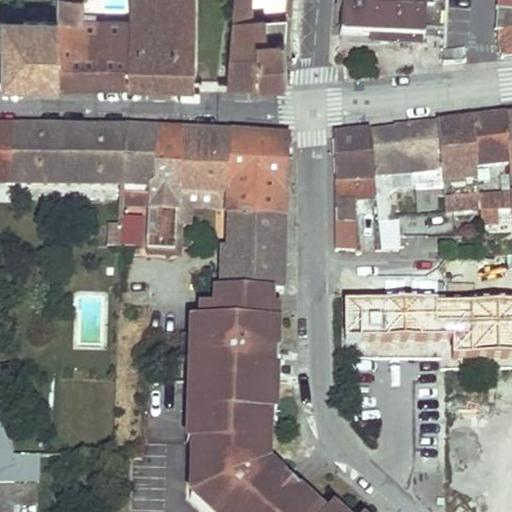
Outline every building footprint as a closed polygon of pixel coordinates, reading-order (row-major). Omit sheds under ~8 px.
[(56,0),(56,1),(56,17),(57,17),(59,83),(84,83),(128,83),(129,18),(82,17),(82,0),(56,0)] [(130,0),(129,18),(128,83),(159,84),(194,86),(194,18),(192,18),(191,0),(130,0)] [(233,0),(226,86),(259,82),(287,79),(284,35),(286,17),(265,19),(249,20),(248,0),(233,0)] [(341,0),(340,35),(390,37),(423,39),(425,0),(341,0)] [(511,0),(499,0),(497,32),(499,32),(501,59),(511,58),(511,57),(511,0)] [(59,83),(57,17),(56,17),(0,16),(0,47),(3,48),(3,82),(31,82),(59,83)] [(476,170),(508,166),(505,117),(486,119),(472,121),(476,170)] [(476,170),(472,121),(453,124),(436,126),(442,188),(448,187),(451,211),(478,208),(477,195),(476,170)] [(442,188),(436,126),(403,129),(370,132),(376,199),(378,220),(389,218),(387,194),(395,190),(415,190),(417,212),(437,210),(436,197),(443,196),(442,188)] [(0,185),(124,187),(125,131),(52,130),(0,129),(0,185)] [(153,184),(158,132),(143,132),(125,131),(124,187),(123,209),(148,210),(149,187),(153,184)] [(191,134),(158,132),(153,184),(149,187),(148,210),(147,252),(174,252),(175,227),(178,194),(227,197),(229,136),(191,134)] [(336,134),(338,251),(354,252),(354,200),(376,199),(370,132),(355,133),(336,134)] [(229,136),(227,197),(227,210),(276,211),(284,210),(287,139),(253,137),(229,136)] [(511,193),(509,194),(477,195),(478,208),(480,226),(498,225),(498,214),(511,212),(511,193)] [(227,210),(227,197),(178,194),(175,227),(190,228),(191,208),(227,210)] [(276,211),(227,210),(225,253),(219,253),(217,296),(268,296),(273,296),(276,211)] [(284,210),(276,211),(273,296),(281,296),(284,210)] [(378,225),(381,252),(398,252),(398,251),(397,223),(378,225)] [(122,245),(122,229),(109,229),(109,244),(122,245)] [(210,296),(210,308),(261,310),(268,310),(268,296),(217,296),(210,296)] [(511,308),(345,307),(344,340),(451,341),(451,357),(511,357),(511,308)] [(258,387),(261,310),(210,308),(195,308),(194,323),(189,323),(188,338),(196,338),(195,366),(187,366),(187,384),(197,385),(195,447),(190,447),(187,498),(202,511),(247,511),(273,486),(252,466),(255,462),(256,432),(253,432),(255,387),(258,387)] [(273,486),(281,477),(262,459),(262,417),(270,418),(275,310),(268,310),(261,310),(258,387),(255,387),(253,432),(256,432),(255,462),(252,466),(273,486)] [(195,366),(196,338),(188,338),(187,366),(195,366)] [(11,369),(0,369),(0,390),(11,389),(11,369)] [(197,385),(187,384),(185,446),(190,447),(195,447),(197,385)] [(0,424),(0,483),(39,484),(41,458),(13,457),(0,424)] [(303,497),(281,477),(273,486),(247,511),(288,511),(295,505),(303,497)] [(319,511),(303,497),(295,505),(302,511),(319,511)]
